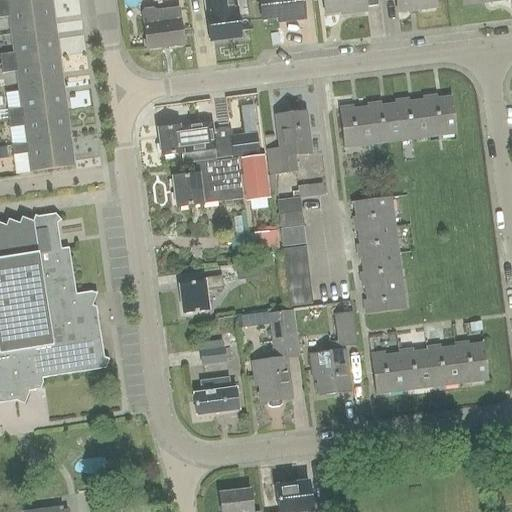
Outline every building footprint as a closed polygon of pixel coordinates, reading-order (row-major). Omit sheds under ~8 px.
[(0,10),(50,4),(49,0),(7,0),(8,0),(0,1),(0,10)] [(204,0),(206,10),(210,43),(242,39),(237,5),(236,5),(235,0),(204,0)] [(305,20),(302,0),(260,0),(264,22),(279,20),(280,24),(305,20)] [(367,8),(379,6),(377,0),(323,0),(326,15),(342,13),(342,15),(367,12),(367,8)] [(396,0),(399,14),(437,9),(435,0),(396,0)] [(0,20),(11,19),(13,37),(54,31),(50,4),(0,10),(0,20)] [(184,46),(180,14),(179,9),(157,12),(154,10),(144,11),(143,14),(148,51),(184,46)] [(0,59),(1,67),(58,59),(54,31),(13,37),(16,55),(0,57),(0,59)] [(18,74),(21,92),(62,86),(58,59),(1,67),(2,76),(18,74)] [(9,121),(65,113),(62,86),(21,92),(23,110),(7,112),(9,121)] [(422,99),(423,102),(427,138),(457,134),(452,98),(437,100),(437,97),(422,99)] [(427,138),(423,102),(410,104),(409,101),(395,102),(395,106),(400,142),(427,138)] [(367,106),(367,109),(372,145),(400,142),(395,106),(382,107),(381,104),(367,106)] [(344,149),(372,145),(367,109),(354,111),(354,108),(339,110),(344,149)] [(26,128),(28,146),(69,140),(65,113),(9,121),(10,131),(26,128)] [(279,149),(268,151),(271,175),(297,172),(295,157),(311,155),(306,113),(276,117),(279,149)] [(212,124),(194,126),(180,128),(180,127),(158,130),(162,157),(183,155),(184,165),(217,161),(213,135),(212,124)] [(213,135),(217,161),(260,155),(257,133),(232,136),(231,131),(228,128),(217,129),(215,131),(213,135)] [(12,148),(14,158),(29,156),(32,174),(73,169),(69,140),(28,146),(12,148)] [(0,158),(8,157),(6,147),(0,147),(0,158)] [(263,157),(242,160),(247,200),(268,197),(263,157)] [(176,209),(243,200),(237,160),(199,165),(200,176),(172,179),(176,209)] [(300,198),(278,200),(279,214),(302,211),(300,198)] [(355,232),(359,232),(395,227),(391,199),(355,203),(357,218),(354,218),(355,232)] [(301,212),(278,215),(280,229),(303,226),(301,212)] [(0,404),(16,402),(24,406),(30,392),(40,391),(43,384),(42,380),(38,350),(54,348),(50,323),(93,316),(92,308),(97,294),(93,293),(77,296),(70,250),(62,251),(57,226),(61,223),(56,216),(39,219),(35,218),(33,224),(23,219),(20,226),(10,221),(7,228),(0,225),(0,404)] [(359,260),(362,260),(398,255),(395,227),(359,232),(360,246),(357,247),(359,260)] [(303,228),(280,230),(282,249),(306,246),(303,228)] [(283,251),(287,280),(310,277),(306,248),(283,251)] [(363,289),(365,288),(402,284),(398,255),(362,260),(364,274),(361,274),(363,289)] [(236,264),(238,280),(259,277),(257,261),(236,264)] [(314,305),(310,277),(287,280),(291,308),(314,305)] [(207,293),(223,291),(222,278),(206,280),(206,282),(179,286),(183,317),(210,313),(207,293)] [(402,284),(365,288),(367,302),(365,302),(366,317),(405,312),(402,284)] [(269,315),(275,361),(253,364),(256,388),(259,388),(261,404),(267,403),(268,407),(272,409),(279,408),(282,405),(282,402),(292,401),(287,360),(299,358),(293,312),(269,315)] [(330,349),(357,346),(353,313),(334,315),(337,342),(329,343),(330,349)] [(54,348),(38,350),(42,380),(106,370),(109,361),(104,359),(97,316),(93,316),(50,323),(54,348)] [(482,331),(481,323),(470,324),(470,332),(482,331)] [(202,365),(227,362),(226,348),(222,348),(222,341),(200,343),(202,365)] [(455,345),(455,349),(460,385),(488,381),(484,345),(469,347),(469,344),(455,345)] [(460,385),(455,349),(442,351),(441,347),(426,349),(427,352),(431,388),(460,385)] [(398,353),(399,356),(403,392),(431,388),(427,352),(414,354),(413,351),(398,353)] [(320,397),(350,394),(345,352),(312,356),(315,382),(318,381),(320,397)] [(403,392),(399,356),(386,357),(385,354),(371,356),(376,395),(403,392)] [(231,389),(230,379),(200,383),(201,393),(193,394),(196,417),(239,411),(236,389),(231,389)] [(312,511),(313,511),(309,484),(275,489),(278,511),(312,511)] [(252,511),(250,490),(219,494),(221,511),(252,511)]
